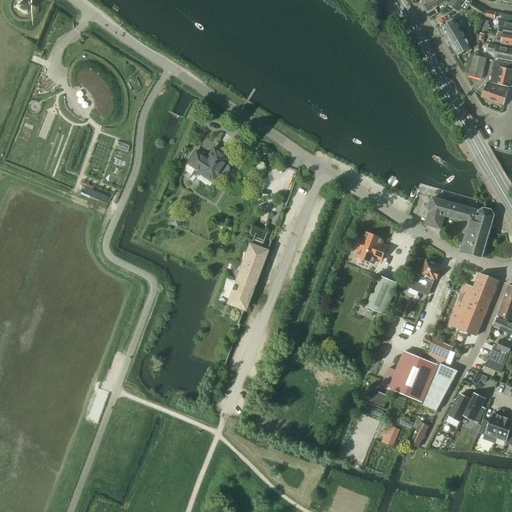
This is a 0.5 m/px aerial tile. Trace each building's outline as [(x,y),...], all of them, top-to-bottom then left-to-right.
[(18,5),(18,6),(18,7),(18,8),(19,9),(19,10),(20,11),(21,12),(22,12),(23,13),(24,13),(25,13),(26,12),(27,12),(28,11),(29,10),(30,9),(30,8),(31,7),(31,6),(31,5),(30,4),(30,3),(29,2),(29,1),(28,1),(27,0),(26,0),(22,0),(21,1),(20,1),(19,2),(19,3),(18,4),(18,5)] [(447,1),(446,0),(421,0),(428,12),(447,1)] [(462,10),(468,0),(451,0),(446,9),(449,11),(452,7),(458,11),(460,9),(462,10)] [(495,12),(486,10),(485,16),(494,18),(495,12)] [(511,22),(511,16),(511,14),(500,12),(499,15),(501,15),(498,31),(511,32),(511,22)] [(460,28),(453,17),(443,23),(445,26),(442,28),(447,36),(460,28)] [(465,38),(460,28),(447,36),(447,37),(448,40),(450,42),(452,46),(465,38)] [(511,44),(511,32),(498,31),(497,36),(502,37),(501,43),(511,44)] [(470,49),(470,47),(465,38),(452,46),(453,49),(455,52),(458,56),(470,49)] [(511,62),(511,50),(488,46),(487,52),(495,54),(494,59),(511,62)] [(473,58),(469,78),(481,80),(486,60),(473,58)] [(511,79),(511,72),(511,64),(494,62),(492,75),(511,79)] [(77,76),(76,79),(77,82),(79,84),(81,85),(80,86),(81,85),(85,88),(88,91),(91,94),(91,95),(93,99),(95,103),(95,108),(94,108),(95,108),(96,110),(97,113),(99,115),(102,116),(105,116),(108,115),(111,113),(112,111),(113,109),(113,106),(112,102),(111,97),(109,91),(106,84),(101,79),(97,75),(92,72),(87,69),(85,69),(82,69),(80,71),(78,73),(77,76)] [(509,87),(511,79),(492,75),(490,84),(509,87)] [(504,106),(508,92),(485,85),(477,91),(483,93),(481,98),(504,106)] [(196,151),(187,164),(199,171),(198,172),(199,173),(200,172),(204,171),(215,178),(217,175),(220,177),(223,178),(225,176),(229,170),(229,167),(228,166),(225,164),(228,158),(214,149),(207,159),(206,158),(206,157),(198,152),(196,151)] [(430,213),(426,226),(441,231),(445,217),(459,221),(456,229),(468,232),(461,253),(482,259),(483,256),(494,216),(491,211),(484,209),(479,212),(433,199),(429,213),(430,213)] [(172,216),(168,225),(177,230),(180,224),(177,219),(172,216)] [(232,286),(231,290),(233,291),(231,297),(245,302),(237,325),(238,325),(246,303),(247,303),(248,304),(254,287),(253,287),(252,287),(260,266),(261,266),(271,242),(270,241),(266,252),(265,252),(266,250),(265,250),(264,251),(260,250),(267,231),(252,225),(247,238),(252,240),(235,287),(232,286)] [(368,254),(376,237),(367,234),(364,242),(361,241),(360,242),(358,243),(357,246),(358,248),(357,249),(360,250),(357,258),(365,261),(366,261),(364,260),(367,253),(368,254)] [(382,261),(387,248),(381,246),(383,240),(376,237),(368,254),(367,253),(364,260),(366,261),(365,261),(374,265),(376,259),(382,261)] [(414,272),(408,286),(426,294),(432,281),(434,277),(436,278),(439,270),(438,270),(440,265),(426,259),(419,275),(414,272)] [(491,298),(498,280),(478,273),(473,287),(464,283),(448,324),(476,335),(491,298)] [(386,316),(398,285),(379,277),(367,308),(386,316)] [(503,302),(503,303),(504,303),(503,305),(511,308),(510,314),(511,314),(511,286),(509,285),(509,286),(503,301),(503,302)] [(511,314),(510,314),(511,308),(503,305),(504,303),(503,303),(498,316),(511,321),(511,314)] [(500,374),(511,345),(511,324),(498,318),(494,327),(509,334),(506,342),(500,340),(497,348),(494,347),(485,367),(500,374)] [(404,352),(388,389),(422,403),(438,366),(404,352)] [(458,371),(457,371),(456,372),(441,365),(441,364),(440,364),(423,406),(436,411),(458,371)] [(483,372),(493,376),(495,371),(485,367),(483,372)] [(459,395),(449,416),(460,422),(474,394),(473,394),(470,400),(459,395)] [(474,394),(460,422),(463,416),(478,423),(485,410),(481,408),(485,400),(474,394)] [(503,418),(493,414),(489,423),(483,420),(478,433),(485,436),(484,440),(494,443),(496,438),(503,418)] [(511,420),(503,417),(503,418),(496,438),(506,442),(505,443),(511,445),(511,431),(511,427),(511,420)] [(426,426),(427,424),(417,419),(413,428),(417,430),(410,444),(418,448),(429,427),(426,426)] [(391,427),(384,443),(393,447),(400,430),(391,427)]
